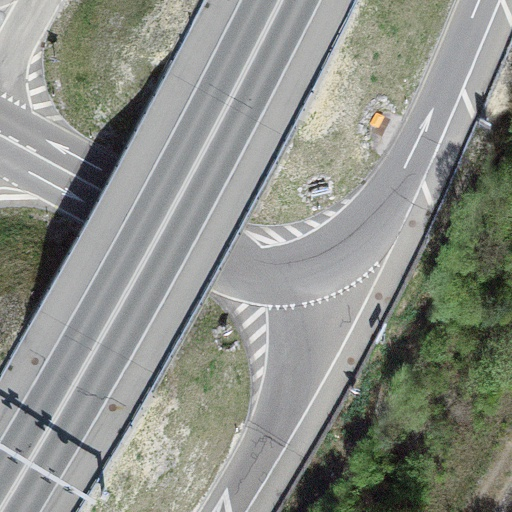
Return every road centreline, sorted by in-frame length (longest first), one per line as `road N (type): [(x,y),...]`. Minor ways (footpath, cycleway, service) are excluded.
road 1 (trunk): [(0,509),(98,342),(276,0)]
road 2 (trunk): [(0,133),(234,263),(306,280)]
road 3 (trunk): [(306,280),(380,214),(480,0)]
road 4 (motorway): [(230,511),(308,363),(313,302),(306,280)]
